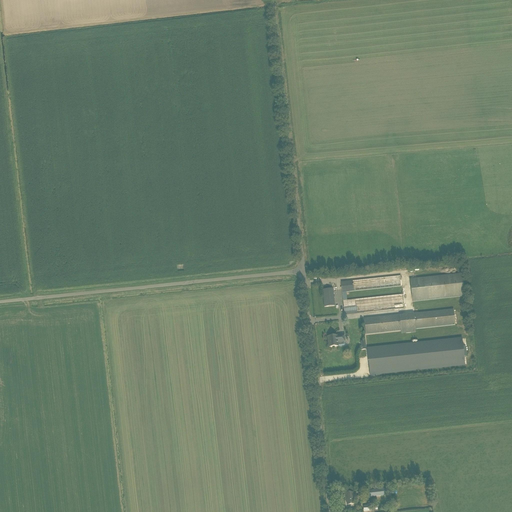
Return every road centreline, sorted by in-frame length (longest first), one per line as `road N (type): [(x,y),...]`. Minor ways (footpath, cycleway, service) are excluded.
road 1 (unclassified): [(0,301),(303,272)]
road 2 (unclassified): [(303,272),(274,0)]
road 3 (unclassified): [(329,511),(303,272)]
